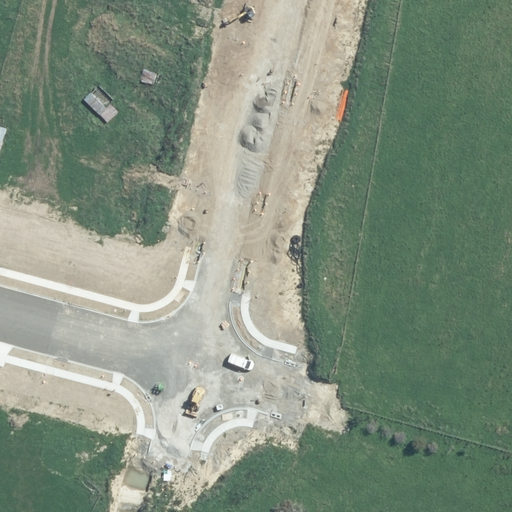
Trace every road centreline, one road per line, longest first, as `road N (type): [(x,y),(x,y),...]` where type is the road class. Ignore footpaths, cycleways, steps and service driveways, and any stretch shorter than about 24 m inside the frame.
road 1 (residential): [(289,0),(193,364)]
road 2 (residential): [(0,312),(193,364)]
road 3 (residential): [(193,364),(154,511)]
